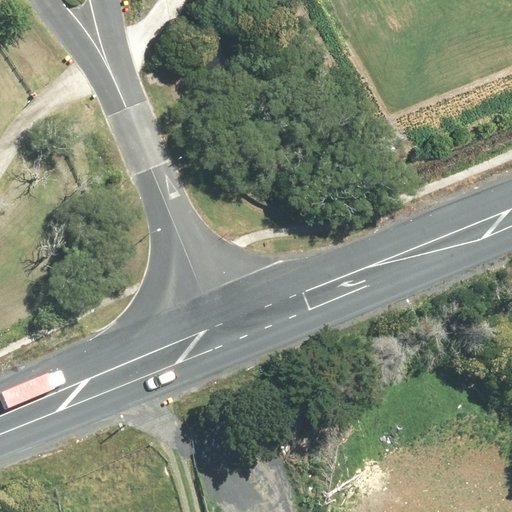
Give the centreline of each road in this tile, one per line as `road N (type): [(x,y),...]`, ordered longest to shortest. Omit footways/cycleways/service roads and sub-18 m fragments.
road 1 (secondary): [(214,326),(511,219)]
road 2 (residential): [(116,77),(214,326)]
road 3 (secondary): [(0,416),(214,326)]
road 4 (unknown): [(137,358),(187,511)]
